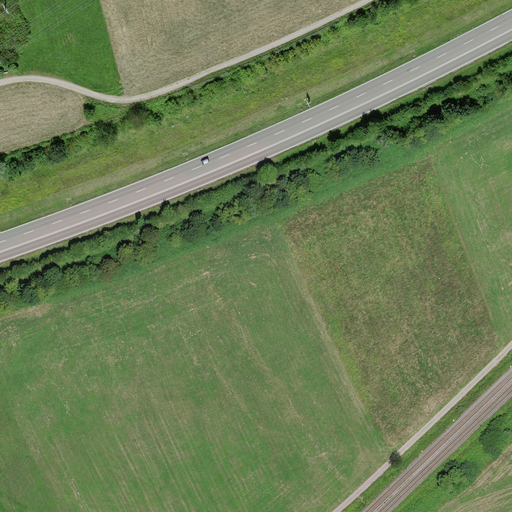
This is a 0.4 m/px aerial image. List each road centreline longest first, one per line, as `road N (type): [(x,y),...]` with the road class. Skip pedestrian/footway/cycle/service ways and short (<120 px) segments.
road 1 (trunk): [(0,242),(205,165),(511,16)]
road 2 (track): [(0,79),(34,73),(109,96),(140,96),(360,0)]
road 3 (track): [(511,345),(336,511)]
